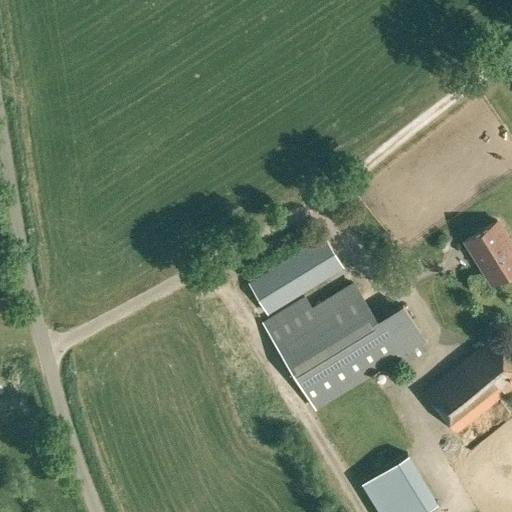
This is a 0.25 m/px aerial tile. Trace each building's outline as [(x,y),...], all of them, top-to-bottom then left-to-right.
[(497,280),(511,270),(511,243),(497,220),(465,240),(484,270),(489,267),(497,280)] [(267,312),(343,266),(325,236),(249,282),(267,312)] [(377,320),(353,282),(312,308),(304,296),(263,321),(315,407),(424,340),(403,304),(377,320)] [(508,394),(511,391),(511,356),(495,335),(424,391),(456,431),(505,391),(508,394)] [(236,385),(246,382),(240,362),(230,364),(236,385)] [(392,454),(362,472),(385,511),(410,511),(430,500),(425,493),(439,484),(376,379),(354,392),(392,454)] [(357,426),(365,424),(361,400),(353,401),(357,426)] [(349,438),(356,450),(374,440),(367,428),(349,438)] [(289,511),(315,504),(298,450),(267,460),(282,511),(289,511)]
